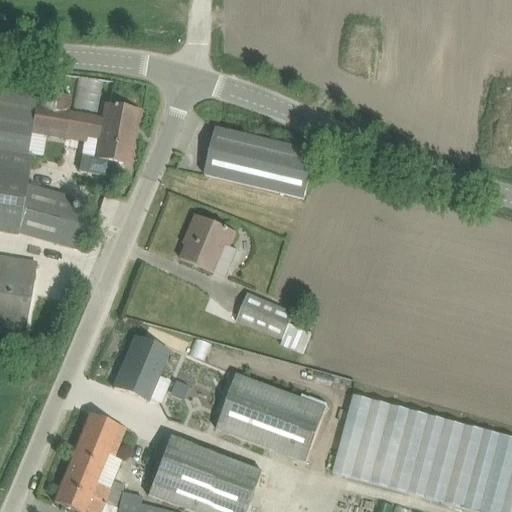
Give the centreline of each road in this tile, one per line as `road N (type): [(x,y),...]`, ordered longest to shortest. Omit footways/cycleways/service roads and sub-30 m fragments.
road 1 (tertiary): [(194,78),(11,511)]
road 2 (tertiary): [(194,78),(390,159),(511,196)]
road 3 (tertiary): [(0,52),(143,64),(194,78)]
